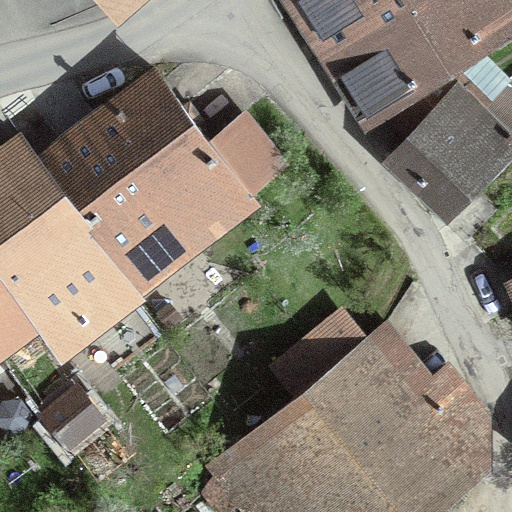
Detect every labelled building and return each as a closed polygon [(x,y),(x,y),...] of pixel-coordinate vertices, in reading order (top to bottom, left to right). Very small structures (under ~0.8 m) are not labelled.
[(445,71),(400,0),(295,0),(372,127),(377,122),(375,117),(384,111),(445,71)] [(511,26),(511,0),(400,0),(445,71),(452,67),(511,26)] [(511,80),(484,99),(452,67),(445,71),(384,111),(412,143),(394,162),(444,213),(511,143),(511,80)] [(247,191),(212,148),(153,73),(110,105),(136,139),(126,147),(136,161),(130,165),(186,239),(247,191)] [(110,105),(36,160),(129,284),(186,239),(130,165),(136,161),(126,147),(136,139),(110,105)] [(245,120),(212,148),(247,191),(280,166),(245,120)] [(19,138),(0,152),(0,274),(31,319),(32,320),(51,346),(132,288),(129,284),(36,160),(19,138)] [(0,344),(32,320),(31,319),(0,274),(0,344)] [(421,407),(367,340),(215,465),(251,511),(431,511),(476,476),(456,451),(486,426),(448,383),(421,407)] [(114,431),(79,389),(45,416),(80,459),(114,431)]
